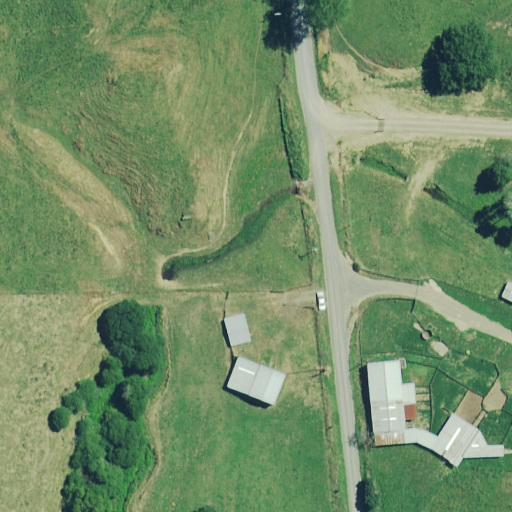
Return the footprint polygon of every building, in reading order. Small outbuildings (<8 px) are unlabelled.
[(511,284),(506,282),(500,298),(511,302),(511,284)] [(230,348),(249,343),(242,315),(222,320),(230,348)] [(226,388),(273,406),(285,376),(237,358),(226,388)] [(398,361),(366,364),(372,432),(404,429),(404,421),(416,420),(413,385),(401,386),(398,361)] [(455,468),(478,434),(451,415),(433,441),(427,449),(455,468)] [(373,446),(416,442),(427,449),(433,441),(415,429),(404,429),(372,432),(373,446)]
